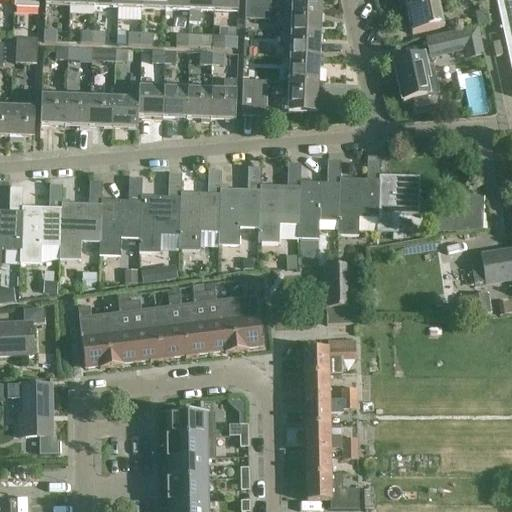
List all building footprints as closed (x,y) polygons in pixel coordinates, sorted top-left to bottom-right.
[(44,0),(44,8),(68,9),(68,0),(44,0)] [(68,0),(68,9),(92,10),(92,0),(68,0)] [(92,0),(92,10),(116,11),(116,0),(92,0)] [(116,0),(116,11),(140,12),(140,0),(116,0)] [(140,0),(140,12),(164,13),(164,0),(140,0)] [(164,0),(164,13),(188,14),(188,0),(164,0)] [(188,0),(188,14),(188,26),(199,26),(199,14),(212,14),(212,0),(188,0)] [(212,0),(212,14),(237,15),(237,0),(212,0)] [(290,0),(290,12),(321,13),(321,0),(290,0)] [(403,0),(406,12),(438,5),(437,0),(403,0)] [(511,0),(495,0),(503,32),(511,73),(511,0)] [(443,29),(438,5),(406,12),(411,36),(443,29)] [(244,21),(256,22),(256,7),(244,6),(244,21)] [(256,7),(256,22),(269,22),(269,7),(256,7)] [(290,12),(290,35),(320,37),(321,13),(290,12)] [(475,14),(478,29),(487,27),(484,12),(475,14)] [(424,39),(427,51),(480,39),(477,30),(477,28),(424,39)] [(218,29),(218,39),(224,39),(226,39),(235,39),(235,30),(227,29),(218,29)] [(56,33),(43,32),(42,44),(56,45),(56,33)] [(79,46),(90,46),(91,34),(79,34),(79,46)] [(91,34),(90,46),(103,47),(104,35),(91,34)] [(289,47),(289,60),(319,61),(320,37),(290,35),(279,35),(279,47),(289,47)] [(127,36),(126,47),(138,48),(138,36),(127,36)] [(138,36),(138,48),(151,48),(152,37),(138,36)] [(175,49),(186,50),(187,37),(175,37),(175,49)] [(187,37),(186,50),(199,50),(200,38),(187,37)] [(211,50),(223,51),(224,39),(218,39),(211,38),(211,50)] [(224,39),(223,51),(236,51),(236,39),(235,39),(226,39),(224,39)] [(16,40),(15,53),(25,53),(26,41),(16,40)] [(26,41),(25,53),(36,54),(37,41),(26,41)] [(497,45),(492,46),(495,60),(500,59),(497,45)] [(54,63),(66,63),(67,51),(55,51),(54,63)] [(67,51),(66,63),(79,63),(79,66),(91,66),(91,52),(67,51)] [(15,66),(25,66),(25,53),(15,53),(15,66)] [(25,53),(25,66),(36,66),(36,54),(25,53)] [(102,64),(114,65),(115,53),(102,53),(102,64)] [(115,53),(114,65),(127,65),(127,53),(115,53)] [(150,66),(163,67),(163,55),(151,54),(150,66)] [(163,55),(163,67),(175,67),(175,55),(163,55)] [(198,68),(211,68),(212,57),(198,56),(198,68)] [(212,57),(211,68),(223,69),(223,57),(212,57)] [(422,57),(393,64),(402,104),(426,98),(422,83),(428,81),(422,57)] [(289,60),(288,84),(318,85),(319,61),(289,60)] [(129,78),(128,87),(137,87),(137,79),(129,78)] [(210,92),(209,123),(234,124),(236,93),(235,93),(235,82),(223,82),(223,93),(210,92)] [(252,119),(253,96),(253,83),(241,83),(240,118),(252,119)] [(253,83),(253,96),(266,96),(266,83),(253,83)] [(288,84),(287,109),(286,116),(317,117),(318,85),(288,84)] [(112,100),(111,131),(137,132),(137,120),(138,89),(127,89),(127,101),(112,100)] [(138,89),(137,120),(162,121),(162,90),(138,89)] [(162,90),(162,121),(186,122),(187,91),(162,90)] [(187,91),(186,122),(209,123),(210,92),(187,91)] [(253,96),(252,119),(265,119),(266,96),(253,96)] [(492,115),(490,97),(479,98),(481,116),(492,115)] [(40,128),(64,129),(65,99),(41,98),(40,128)] [(65,99),(64,129),(87,130),(89,100),(65,99)] [(89,100),(87,130),(111,131),(112,100),(89,100)] [(0,108),(0,140),(8,141),(9,109),(0,108)] [(9,109),(8,141),(34,142),(35,110),(9,109)] [(470,145),(455,146),(457,165),(472,163),(470,145)] [(377,221),(376,234),(397,235),(398,216),(418,217),(419,180),(379,178),(380,160),(366,160),(365,182),(365,183),(378,184),(377,221)] [(338,187),(336,224),(337,224),(336,238),(357,239),(358,220),(377,221),(378,184),(365,183),(365,182),(339,182),(340,164),(326,163),(326,186),(326,187),(338,187)] [(298,191),(297,228),(297,241),(318,242),(318,224),(336,224),(338,187),(326,187),(326,186),(299,185),(300,167),(284,166),(283,189),(283,191),(298,191)] [(258,231),(257,232),(257,244),(278,245),(279,227),(297,228),(298,191),(283,191),(283,189),(260,189),(261,171),(247,170),(246,193),(246,195),(258,195),(258,231)] [(218,236),(217,248),(238,249),(239,230),(257,231),(257,232),(258,231),(258,195),(246,195),(246,193),(220,192),(221,174),(207,173),(206,196),(206,198),(219,198),(218,236)] [(180,201),(178,238),(178,252),(199,252),(200,234),(218,235),(218,236),(219,198),(206,198),(206,196),(180,196),(181,177),(167,177),(167,200),(180,201)] [(140,205),(138,241),(138,255),(159,256),(160,238),(178,238),(180,201),(167,200),(141,199),(141,181),(128,181),(127,204),(140,205)] [(98,245),(99,245),(98,258),(119,259),(120,241),(138,241),(140,205),(127,204),(101,203),(101,185),(89,184),(88,207),(100,208),(99,245),(98,245)] [(58,248),(58,261),(58,262),(80,263),(80,245),(98,245),(99,245),(100,208),(88,207),(61,206),(62,188),(49,188),(48,211),(60,211),(59,249),(58,248)] [(20,215),(19,252),(19,265),(40,266),(40,265),(58,261),(58,248),(59,249),(60,211),(48,211),(22,210),(23,189),(9,189),(8,214),(20,215)] [(482,198),(463,198),(462,218),(456,217),(456,218),(455,235),(481,231),(482,198)] [(1,251),(19,252),(20,215),(8,214),(0,213),(0,269),(0,270),(1,251)] [(482,266),(470,268),(474,287),(485,285),(485,288),(511,283),(511,251),(480,257),(482,266)] [(295,257),(285,257),(285,270),(295,270),(295,257)] [(355,257),(352,260),(352,264),(355,268),(360,268),(364,265),(364,260),(360,257),(355,257)] [(243,261),(243,270),(255,271),(255,262),(243,261)] [(323,311),(325,311),(325,328),(354,327),(354,311),(353,268),(322,269),(323,311)] [(163,269),(152,270),(154,283),(165,281),(163,269)] [(137,272),(124,272),(124,286),(135,286),(137,286),(137,272)] [(82,275),(81,290),(95,290),(95,275),(82,275)] [(43,283),(42,296),(56,297),(57,284),(43,283)] [(213,285),(204,286),(205,295),(214,294),(213,285)] [(13,290),(0,291),(0,305),(14,304),(13,290)] [(228,302),(235,354),(248,353),(248,350),(261,348),(254,290),(246,291),(247,299),(228,302)] [(177,291),(166,292),(167,299),(178,298),(177,291)] [(205,295),(203,295),(210,355),(224,353),(224,355),(235,354),(228,302),(215,304),(214,294),(205,295)] [(179,298),(178,298),(186,360),(197,358),(197,357),(210,355),(203,295),(202,295),(194,296),(192,296),(193,306),(180,308),(179,298)] [(487,297),(467,299),(469,318),(489,315),(487,297)] [(169,309),(154,311),(161,363),(172,361),(172,360),(184,358),(185,360),(186,360),(178,298),(167,299),(169,309)] [(139,303),(128,304),(136,364),(149,362),(149,364),(161,363),(154,311),(140,313),(139,303)] [(509,303),(497,305),(499,317),(511,315),(509,303)] [(118,315),(104,317),(111,369),(122,368),(122,366),(136,364),(128,304),(117,306),(118,315)] [(89,309),(77,310),(84,370),(99,369),(99,370),(111,369),(104,317),(90,319),(89,309)] [(23,325),(0,326),(0,359),(32,358),(31,326),(43,326),(43,312),(23,313),(23,325)] [(302,352),(302,375),(328,375),(328,362),(341,362),(341,356),(353,355),(353,344),(341,344),(341,351),(302,352)] [(302,375),(303,402),(329,401),(328,375),(302,375)] [(51,387),(18,388),(19,440),(52,440),(51,387)] [(340,392),(340,402),(356,401),(356,392),(340,392)] [(303,402),(303,427),(329,426),(329,401),(303,402)] [(356,412),(356,401),(340,402),(340,412),(356,412)] [(213,417),(213,416),(167,417),(167,418),(165,418),(165,432),(167,432),(167,439),(213,439),(213,417)] [(303,427),(304,451),(330,451),(329,426),(303,427)] [(239,438),(247,438),(247,427),(239,427),(239,438)] [(239,449),(248,449),(247,438),(239,438),(239,449)] [(165,461),(213,460),(213,439),(167,439),(167,447),(165,447),(165,461)] [(341,441),(341,451),(358,450),(357,441),(341,441)] [(358,461),(358,450),(341,451),(342,462),(358,461)] [(304,451),(305,477),(330,477),(330,451),(304,451)] [(205,461),(213,461),(213,460),(165,461),(166,475),(168,475),(168,482),(168,483),(206,482),(205,461)] [(240,481),(248,481),(248,470),(239,470),(240,481)] [(331,492),(330,477),(305,477),(305,504),(331,503),(331,511),(358,511),(358,491),(331,492)] [(240,493),(248,492),(248,481),(240,481),(240,493)] [(166,504),(206,504),(206,482),(168,483),(168,490),(166,490),(166,504)] [(240,511),(248,511),(248,503),(240,503),(240,511)]
